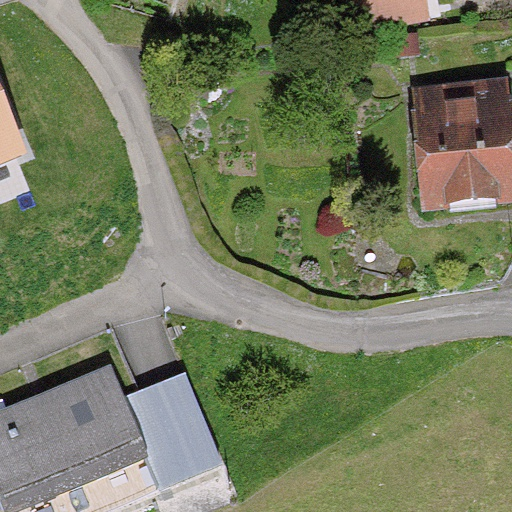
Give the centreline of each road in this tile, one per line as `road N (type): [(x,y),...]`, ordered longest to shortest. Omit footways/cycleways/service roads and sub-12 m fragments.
road 1 (unclassified): [(511,313),(343,332),(261,311),(189,273),(124,84),(56,0)]
road 2 (track): [(189,273),(0,348)]
